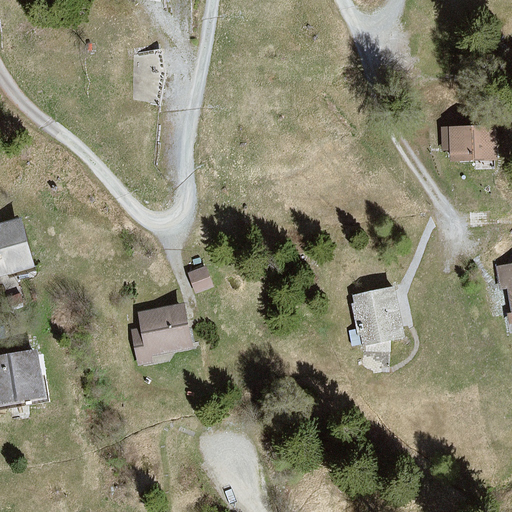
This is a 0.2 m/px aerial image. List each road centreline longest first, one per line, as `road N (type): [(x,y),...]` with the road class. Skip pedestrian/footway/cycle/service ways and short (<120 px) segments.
road 1 (track): [(0,69),(30,112),(135,208),(173,219),(187,201),(183,155),(212,0)]
road 2 (track): [(355,20),(391,123),(466,252)]
